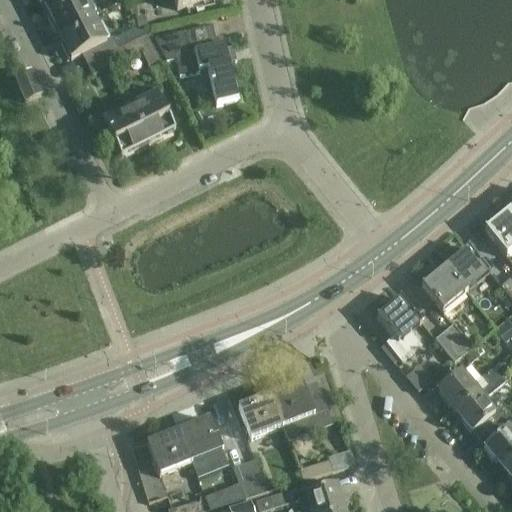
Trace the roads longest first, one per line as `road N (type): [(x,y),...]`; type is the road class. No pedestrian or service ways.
road 1 (secondary): [(76,403),(319,297)]
road 2 (residential): [(329,313),(493,511)]
road 3 (residential): [(113,216),(4,0)]
road 4 (residential): [(390,511),(329,313)]
road 5 (residential): [(285,131),(113,216)]
road 6 (secondary): [(382,253),(511,143)]
road 7 (residential): [(370,238),(285,131)]
road 8 (residential): [(285,131),(256,0)]
road 9 (residential): [(113,216),(0,272)]
